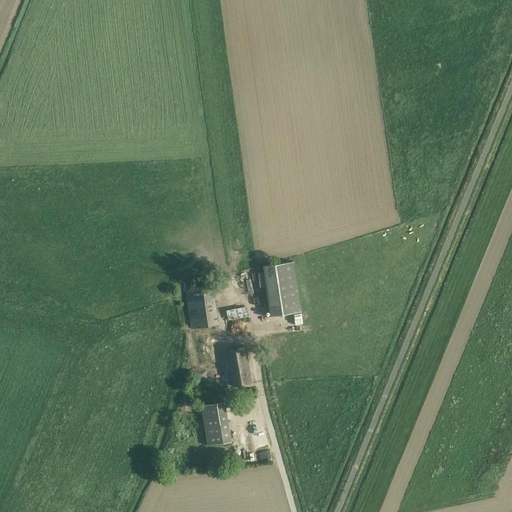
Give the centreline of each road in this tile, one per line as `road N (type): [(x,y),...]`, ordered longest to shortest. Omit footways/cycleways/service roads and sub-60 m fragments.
road 1 (unclassified): [(336,511),(511,86)]
road 2 (unclassified): [(294,511),(259,384)]
